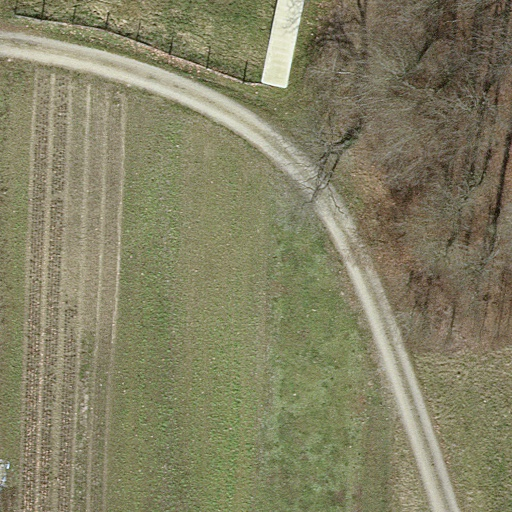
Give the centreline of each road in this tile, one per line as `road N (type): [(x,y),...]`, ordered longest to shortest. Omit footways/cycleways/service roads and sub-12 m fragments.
road 1 (track): [(455,511),(365,237),(312,167),(263,124),(198,90),(76,53),(0,46)]
road 2 (track): [(288,146),(335,79),(359,0)]
